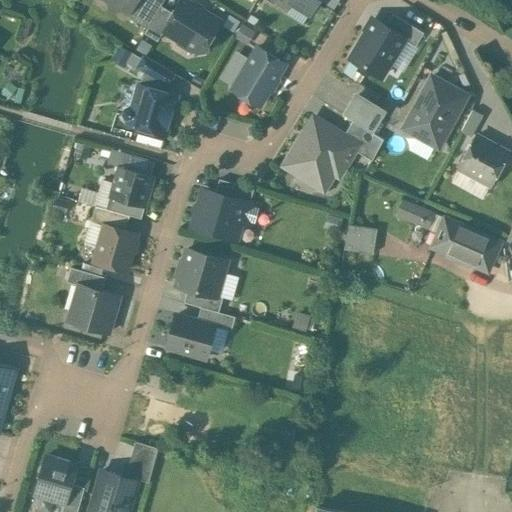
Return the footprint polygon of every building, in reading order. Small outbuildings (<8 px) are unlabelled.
[(109,0),(111,5),(111,6),(118,10),(123,9),(128,12),(129,12),(136,0),(109,0)] [(164,0),(136,0),(129,12),(128,12),(130,17),(147,28),(161,6),(164,0)] [(220,21),(185,0),(181,0),(173,13),(163,30),(164,31),(180,40),(183,40),(193,46),(195,50),(200,53),(205,51),(209,46),(208,42),(220,21)] [(317,0),(287,0),(310,13),(317,0)] [(147,28),(144,33),(158,41),(164,31),(163,30),(173,13),(161,6),(147,28)] [(424,33),(393,14),(385,27),(405,39),(404,40),(416,46),(424,33)] [(385,27),(374,20),(351,57),(382,76),(404,40),(405,39),(385,27)] [(257,47),(232,88),(260,106),(285,64),(257,47)] [(174,74),(144,55),(137,66),(167,85),(174,74)] [(467,95),(432,76),(419,100),(420,100),(413,113),(412,112),(403,128),(418,136),(419,133),(438,143),(436,146),(438,147),(467,95)] [(177,96),(139,85),(132,108),(130,107),(125,110),(124,114),(126,119),(129,120),(128,123),(166,134),(177,96)] [(373,103),(367,112),(350,101),(343,114),(353,120),(373,133),(385,113),(372,105),(374,103),(373,103)] [(472,109),(461,131),(471,136),(483,115),(472,109)] [(344,135),(314,117),(302,136),(303,137),(299,144),(298,143),(284,165),(324,189),(334,172),(339,175),(355,150),(372,160),(375,155),(344,135)] [(373,133),(353,120),(344,135),(375,155),(384,139),(373,133)] [(508,152),(477,135),(467,154),(462,155),(459,160),(461,165),(459,168),(491,185),(508,152)] [(153,176),(119,166),(114,184),(119,185),(116,196),(111,195),(111,197),(145,206),(153,176)] [(254,189),(219,179),(215,193),(250,203),(254,189)] [(215,193),(204,190),(194,225),(234,237),(238,221),(255,225),(255,223),(259,208),(260,206),(250,203),(215,193)] [(145,206),(111,197),(107,209),(130,215),(141,218),(145,206)] [(435,213),(403,199),(396,214),(428,228),(435,213)] [(107,209),(95,205),(91,221),(104,225),(126,231),(130,215),(107,209)] [(500,242),(445,218),(433,247),(448,253),(446,256),(459,262),(461,259),(488,271),(500,242)] [(126,231),(104,225),(94,261),(127,270),(137,234),(126,231)] [(377,229),(348,225),(345,249),(374,253),(377,229)] [(227,260),(187,249),(176,285),(188,288),(217,297),(217,296),(227,260)] [(106,277),(71,267),(67,281),(79,285),(79,284),(102,290),(106,277)] [(102,290),(79,284),(79,285),(68,320),(109,332),(119,296),(102,290)] [(217,297),(188,288),(184,302),(201,307),(219,312),(223,298),(217,296),(217,297)] [(219,312),(201,307),(197,320),(215,325),(215,326),(231,331),(236,317),(219,312)] [(197,320),(177,314),(167,347),(206,358),(215,326),(215,325),(197,320)] [(0,363),(0,399),(6,401),(15,368),(0,363)] [(159,448),(136,441),(125,476),(137,480),(137,479),(149,482),(159,448)] [(58,458),(46,455),(35,494),(65,503),(66,503),(71,484),(77,464),(69,461),(69,460),(59,457),(58,458)] [(125,476),(102,470),(90,511),(127,511),(137,480),(125,476)] [(77,511),(85,487),(71,484),(66,503),(65,503),(62,511),(77,511)]
